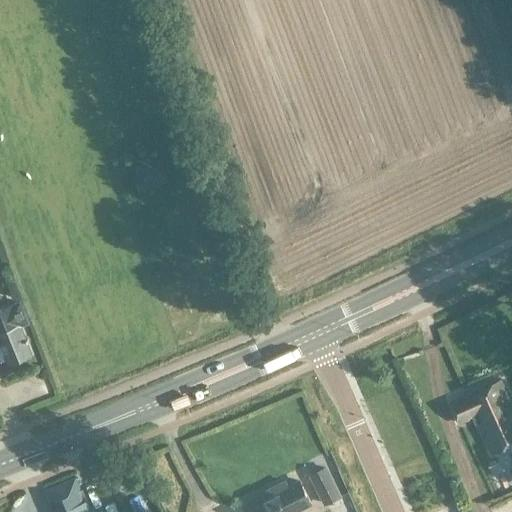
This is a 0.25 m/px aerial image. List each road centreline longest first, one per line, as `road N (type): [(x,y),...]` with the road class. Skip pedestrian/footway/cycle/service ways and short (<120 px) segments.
road 1 (secondary): [(0,465),(313,335)]
road 2 (secondary): [(313,335),(511,239)]
road 3 (residential): [(393,511),(313,335)]
